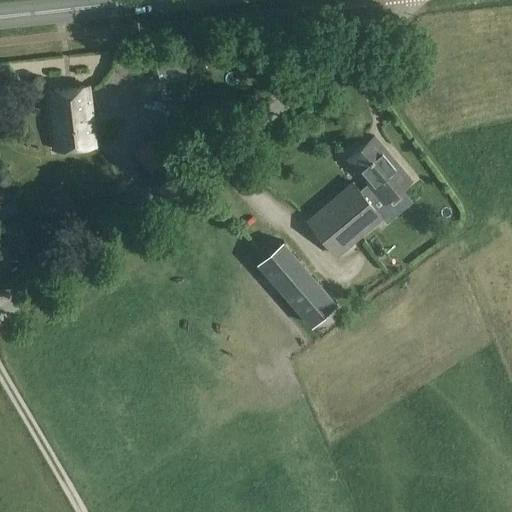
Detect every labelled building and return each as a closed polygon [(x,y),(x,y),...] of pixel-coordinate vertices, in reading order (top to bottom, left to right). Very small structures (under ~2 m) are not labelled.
[(69,87),(76,147),(96,145),(90,85),(69,87)] [(76,147),(69,87),(49,89),(55,149),(76,147)] [(212,97),(184,118),(198,136),(225,114),(212,97)] [(347,157),(385,202),(412,179),(374,135),(347,157)] [(155,185),(188,160),(171,138),(138,163),(155,185)] [(9,187),(12,178),(9,170),(1,167),(0,167),(0,189),(1,190),(9,187)] [(353,179),(304,220),(336,258),(385,216),(353,179)] [(51,220),(75,210),(65,186),(41,196),(51,220)] [(11,190),(0,195),(0,212),(4,211),(16,205),(17,204),(11,190)] [(436,257),(450,236),(441,230),(427,251),(436,257)] [(309,325),(336,302),(284,240),(256,263),(309,325)]
